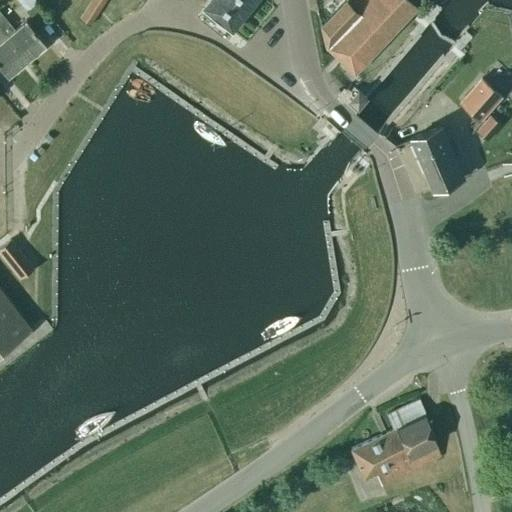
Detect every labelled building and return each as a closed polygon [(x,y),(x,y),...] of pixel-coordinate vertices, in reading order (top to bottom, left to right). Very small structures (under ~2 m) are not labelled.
[(89,24),(105,0),(90,0),(79,17),(89,24)] [(231,31),(255,0),(206,0),(201,7),(231,31)] [(417,5),(411,0),(343,0),(320,26),(325,47),(354,73),(417,5)] [(40,27),(48,20),(34,3),(25,10),(40,27)] [(0,27),(26,59),(45,44),(25,19),(13,29),(0,12),(0,27)] [(0,65),(8,75),(26,59),(0,27),(0,65)] [(458,101),(479,120),(501,95),(480,77),(458,101)] [(356,108),(366,97),(357,90),(348,101),(356,108)] [(490,115),(476,131),(487,141),(501,125),(490,115)] [(421,164),(451,151),(440,125),(411,138),(421,164)] [(451,151),(421,164),(432,189),(462,177),(451,151)] [(32,267),(9,238),(0,245),(0,253),(19,277),(32,267)] [(0,352),(31,327),(0,287),(0,352)] [(440,455),(424,413),(418,399),(386,413),(392,428),(381,434),(350,447),(363,476),(374,471),(380,484),(440,455)]
